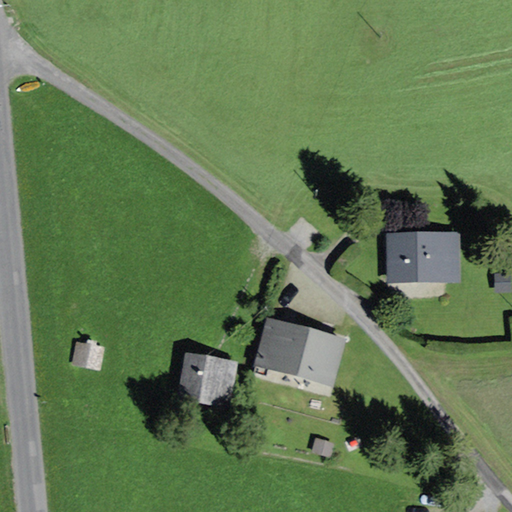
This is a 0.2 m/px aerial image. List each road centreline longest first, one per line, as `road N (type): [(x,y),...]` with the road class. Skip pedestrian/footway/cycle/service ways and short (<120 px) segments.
road 1 (residential): [(0,43),(132,126),(250,216),(386,349),(511,508)]
road 2 (tertiary): [(0,161),(32,511)]
